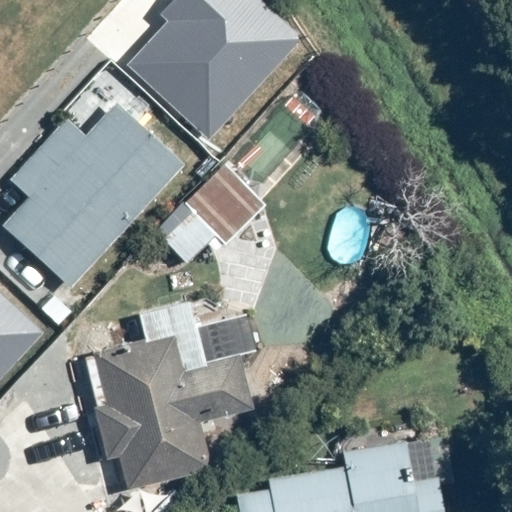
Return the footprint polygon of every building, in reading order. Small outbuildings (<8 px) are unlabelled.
[(161,19),(121,64),(204,137),(297,32),(259,0),(166,0),(155,13),(161,19)] [(0,220),(0,222),(70,283),(185,161),(116,102),(90,130),(70,113),(2,186),(19,200),(0,220)] [(214,234),(179,196),(147,226),(182,264),(214,234)] [(0,373),(39,331),(0,294),(0,373)] [(96,352),(130,486),(211,467),(202,423),(254,407),(240,353),(207,364),(191,304),(142,313),(146,336),(96,352)] [(444,511),(432,437),(345,448),(346,462),(267,474),(269,484),(235,491),(238,511),(444,511)]
